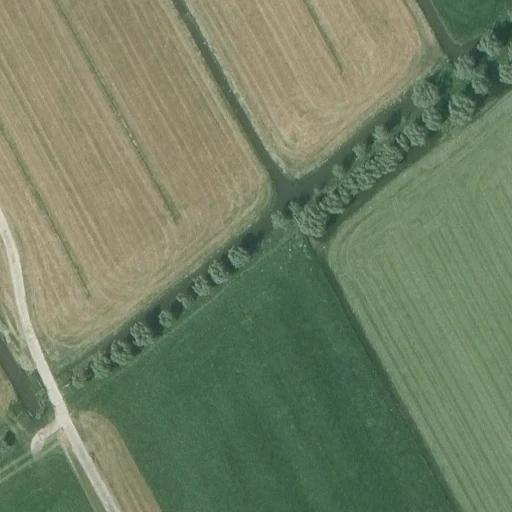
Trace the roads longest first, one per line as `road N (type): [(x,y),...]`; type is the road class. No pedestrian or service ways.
road 1 (track): [(112,511),(41,369),(0,220)]
road 2 (track): [(460,143),(442,110),(511,51)]
